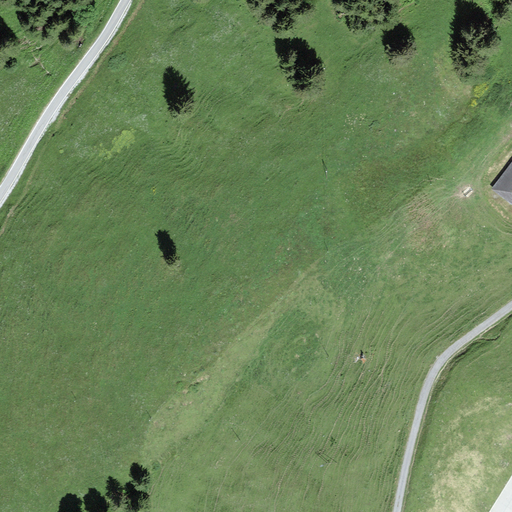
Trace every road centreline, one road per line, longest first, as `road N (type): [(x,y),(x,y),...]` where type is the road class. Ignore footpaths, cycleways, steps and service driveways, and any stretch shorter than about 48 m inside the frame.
road 1 (track): [(396,511),(435,369),(511,305)]
road 2 (unclassified): [(126,0),(0,194)]
